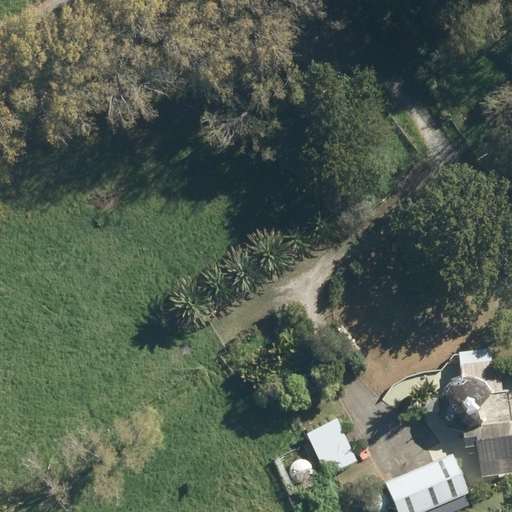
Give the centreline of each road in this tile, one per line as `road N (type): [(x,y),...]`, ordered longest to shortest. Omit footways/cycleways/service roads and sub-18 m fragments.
road 1 (track): [(279,0),(364,53),(511,276)]
road 2 (track): [(238,325),(439,167)]
